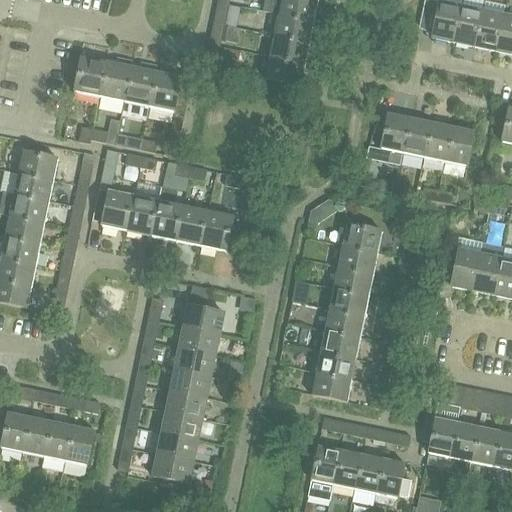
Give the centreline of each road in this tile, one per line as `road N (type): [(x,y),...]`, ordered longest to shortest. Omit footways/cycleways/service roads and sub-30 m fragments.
road 1 (residential): [(129,371),(149,274),(83,260),(63,357)]
road 2 (residential): [(511,329),(474,324),(455,346),(469,376),(511,385)]
road 3 (residential): [(133,33),(0,4)]
